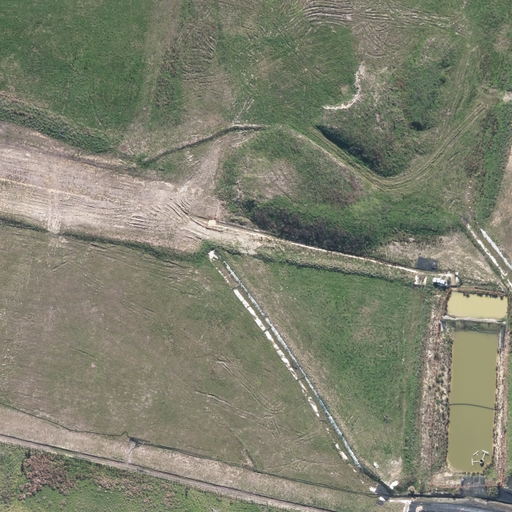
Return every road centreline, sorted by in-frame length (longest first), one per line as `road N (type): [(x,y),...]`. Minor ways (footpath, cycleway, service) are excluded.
road 1 (unclassified): [(0,179),(476,266)]
road 2 (unclassified): [(476,266),(433,511)]
